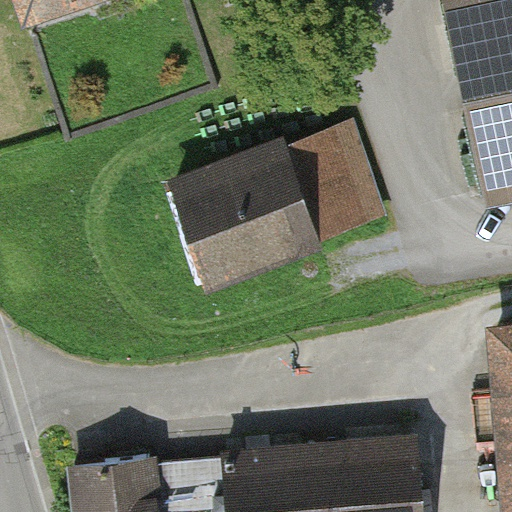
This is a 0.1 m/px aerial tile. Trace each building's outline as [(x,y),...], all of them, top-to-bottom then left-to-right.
[(24,0),(29,12),(64,0),(24,0)] [(511,0),(437,0),(480,201),(511,194),(511,0)] [(365,128),(168,189),(200,291),(397,229),(365,128)] [(511,511),(511,324),(482,327),(496,511),(511,511)] [(430,511),(423,433),(69,466),(73,511),(430,511)]
